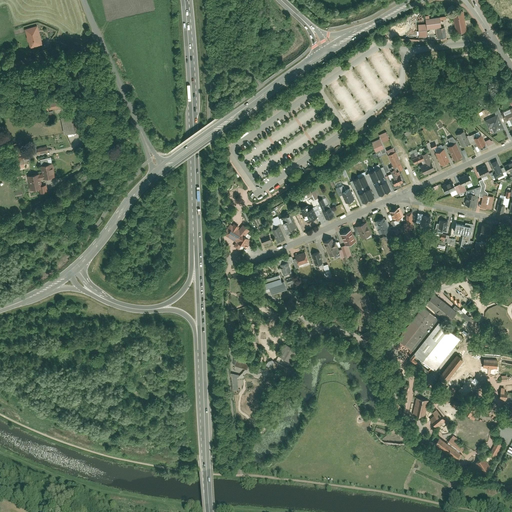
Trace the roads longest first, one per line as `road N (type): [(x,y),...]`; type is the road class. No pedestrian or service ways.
road 1 (tertiary): [(158,169),(327,48)]
road 2 (residential): [(84,0),(158,169)]
road 3 (primary): [(209,511),(202,353)]
road 4 (residential): [(394,197),(255,253)]
road 5 (primary): [(202,353),(196,209)]
road 6 (primary): [(196,209),(190,69)]
road 7 (tertiary): [(158,169),(72,269)]
road 8 (residential): [(511,144),(394,197)]
road 9 (primary): [(196,209),(190,278),(176,298),(152,308)]
road 10 (residential): [(511,222),(394,197)]
